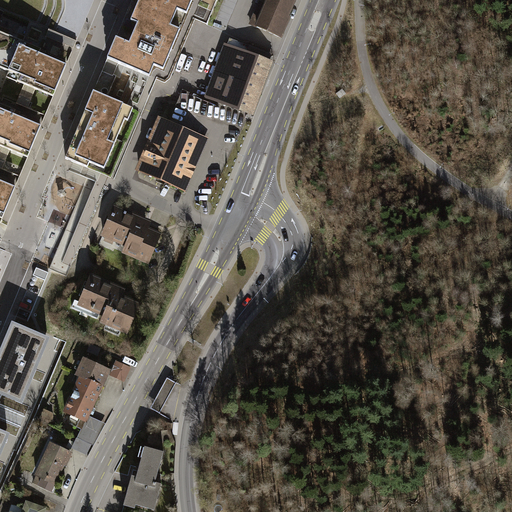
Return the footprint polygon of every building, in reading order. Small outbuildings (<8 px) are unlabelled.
[(131,0),(128,10),(133,13),(137,3),(138,0),(131,0)] [(138,0),(137,3),(174,18),(177,10),(187,14),(192,0),(138,0)] [(257,10),(250,24),(279,37),(294,0),(265,0),(269,2),(263,13),(257,10)] [(174,18),(137,3),(133,13),(128,10),(107,59),(149,77),(154,66),(163,70),(180,30),(170,26),(174,18)] [(25,37),(0,26),(0,68),(9,72),(21,77),(18,83),(53,97),(66,66),(39,55),(41,50),(23,43),(25,37)] [(46,38),(73,49),(77,42),(55,32),(49,30),(46,38)] [(249,55),(227,47),(209,98),(249,113),(271,55),(252,48),(249,55)] [(6,78),(18,83),(21,77),(9,72),(6,78)] [(24,87),(19,105),(30,109),(36,91),(24,87)] [(346,94),(343,89),(337,94),(340,98),(346,94)] [(183,90),(176,105),(190,110),(213,118),(217,107),(189,95),(190,93),(183,90)] [(127,107),(93,93),(69,151),(75,154),(71,161),(87,168),(94,153),(109,159),(125,120),(126,119),(123,118),(127,107)] [(0,146),(28,158),(41,127),(13,116),(16,111),(0,104),(0,146)] [(190,110),(176,105),(169,123),(183,129),(190,110)] [(133,109),(127,107),(123,118),(126,119),(125,120),(128,121),(133,109)] [(169,123),(161,120),(139,171),(184,190),(206,138),(183,129),(169,123)] [(0,169),(21,176),(24,164),(19,162),(18,165),(8,162),(11,152),(0,148),(0,169)] [(71,161),(75,154),(69,151),(66,159),(71,161)] [(0,218),(2,219),(15,188),(0,181),(0,218)] [(127,245),(124,252),(148,262),(160,234),(142,227),(145,220),(115,208),(103,235),(127,245)] [(105,315),(103,322),(107,323),(121,330),(127,332),(138,304),(120,297),(123,290),(92,277),(81,303),(80,304),(100,313),(105,315)] [(80,304),(81,303),(75,300),(72,307),(98,318),(100,313),(80,304)] [(121,330),(107,323),(105,329),(119,335),(121,330)] [(43,337),(21,327),(17,337),(10,334),(0,356),(0,393),(17,400),(21,390),(26,392),(45,347),(40,345),(43,337)] [(77,343),(75,348),(82,351),(84,346),(77,343)] [(65,412),(85,421),(109,370),(85,358),(77,375),(81,377),(65,412)] [(110,375),(124,381),(130,368),(117,361),(110,375)] [(178,383),(167,378),(150,408),(170,419),(174,395),(172,394),(178,383)] [(39,420),(36,426),(45,430),(48,424),(39,420)] [(91,445),(77,438),(72,448),(86,455),(91,445)] [(38,476),(34,484),(51,491),(66,459),(67,459),(70,452),(51,443),(36,475),(38,476)] [(155,482),(163,452),(146,447),(137,477),(132,476),(125,501),(154,509),(161,484),(155,482)] [(8,511),(27,511),(28,511),(30,511),(43,511),(45,508),(31,503),(26,504),(24,507),(12,504),(8,511)]
